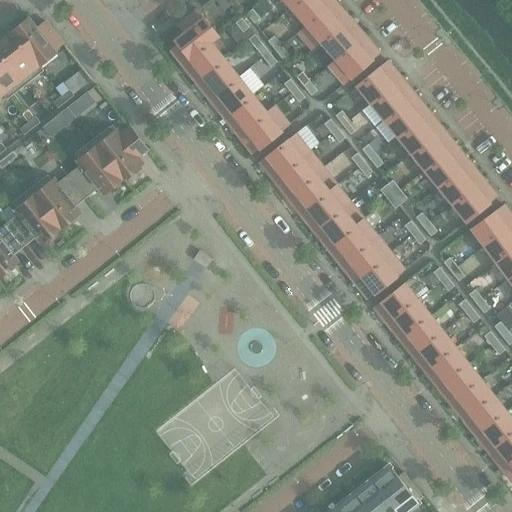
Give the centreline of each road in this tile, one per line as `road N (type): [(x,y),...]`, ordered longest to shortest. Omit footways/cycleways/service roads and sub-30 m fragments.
road 1 (residential): [(213,167),(402,408)]
road 2 (residential): [(0,335),(213,167)]
road 3 (residential): [(393,0),(511,144)]
road 4 (residential): [(270,511),(402,408)]
road 5 (residential): [(113,41),(213,167)]
road 6 (residential): [(402,408),(485,511)]
